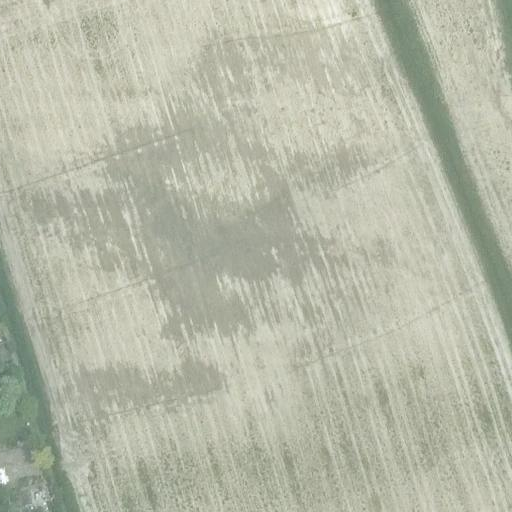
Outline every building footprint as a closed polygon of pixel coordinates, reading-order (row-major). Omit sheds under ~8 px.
[(161,0),(140,0),(119,6),(128,31),(145,26),(149,38),(171,31),(161,0)] [(205,0),(161,0),(171,31),(194,24),(189,10),(207,5),(205,0)] [(261,0),(218,0),(220,3),(229,0),(238,0),(241,9),(263,3),(261,0)] [(98,13),(60,25),(71,62),(92,55),(88,43),(106,38),(98,13)] [(18,28),(0,33),(0,71),(11,68),(7,56),(25,51),(18,28)] [(355,112),(391,101),(384,80),(361,87),(351,55),(339,59),(355,112)] [(368,108),(355,112),(371,166),(407,155),(400,133),(377,140),(368,108)] [(295,154),(268,162),(279,198),(306,190),(295,154)] [(279,198),(268,162),(242,169),(253,206),(279,198)] [(384,162),(371,166),(387,219),(400,216),(423,209),(416,187),(393,194),(384,162)] [(93,168),(60,178),(65,198),(99,188),(93,168)] [(253,206),(242,169),(216,177),(227,214),(253,206)] [(227,214),(216,177),(190,185),(201,222),(227,214)] [(201,222),(190,185),(163,193),(174,230),(201,222)] [(27,188),(15,192),(18,200),(29,196),(27,188)] [(99,188),(65,198),(71,218),(105,208),(99,188)] [(105,208),(71,218),(77,237),(111,227),(105,208)] [(294,208),(283,211),(285,219),(297,215),(294,208)] [(285,219),(283,211),(271,214),(274,222),(285,219)] [(400,216),(387,219),(403,273),(439,262),(432,240),(409,247),(400,216)] [(36,219),(24,223),(27,231),(38,227),(36,219)] [(244,231),(242,223),(230,227),(233,234),(244,231)] [(38,227),(27,231),(29,238),(41,235),(38,227)] [(111,227),(77,237),(83,257),(117,247),(111,227)] [(233,234),(230,227),(219,230),(221,238),(233,234)] [(191,247),(189,239),(177,242),(180,250),(191,247)] [(117,247),(83,257),(89,276),(123,266),(117,247)] [(48,258),(36,262),(39,270),(50,266),(48,258)] [(123,266),(89,276),(95,297),(129,287),(123,266)] [(51,267),(39,270),(41,278),(53,275),(51,267)] [(416,270),(403,273),(419,327),(455,316),(448,294),(425,301),(416,270)] [(320,294),(318,286),(306,289),(308,297),(320,294)] [(134,305),(129,287),(95,297),(101,315),(134,305)] [(308,297),(306,289),(295,293),(297,301),(308,297)] [(60,298),(48,302),(50,310),(62,306),(60,298)] [(265,301),(254,305),(256,313),(268,309),(265,301)] [(350,339),(339,302),(312,310),(323,347),(350,339)] [(256,313),(254,305),(242,308),(245,316),(256,313)] [(62,306),(50,310),(53,318),(64,314),(62,306)] [(323,347),(312,310),(286,318),(297,355),(323,347)] [(212,317),(201,320),(203,328),(215,325),(212,317)] [(297,355),(286,318),(260,326),(271,362),(297,355)] [(271,362),(260,326),(234,333),(245,370),(271,362)] [(245,370),(234,333),(207,342),(218,378),(245,370)] [(136,347),(111,354),(123,394),(159,383),(153,361),(141,364),(136,347)] [(159,383),(123,394),(135,434),(158,427),(153,409),(166,405),(159,383)]
